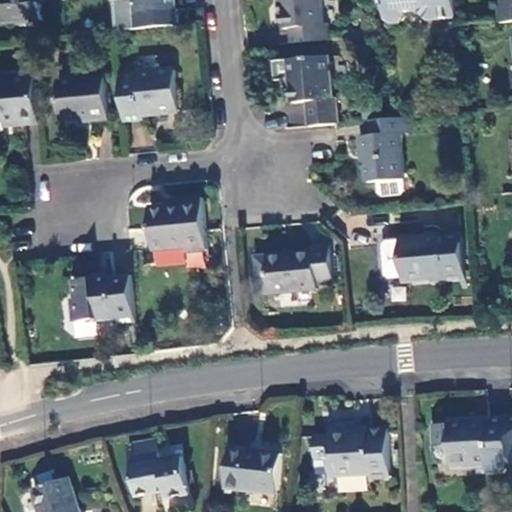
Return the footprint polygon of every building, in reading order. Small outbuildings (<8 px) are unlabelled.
[(5,0),(7,24),(44,20),(42,4),(45,4),(44,0),(5,0)] [(135,0),(137,15),(176,11),(175,0),(135,0)] [(292,28),(294,45),(332,41),(331,25),(326,25),(323,0),(283,0),(285,29),(292,28)] [(431,21),(458,19),(455,0),(387,0),(388,18),(393,24),(400,24),(404,19),(404,13),(419,11),(431,21)] [(511,0),(503,0),(504,7),(499,8),(501,25),(511,23),(511,0)] [(308,101),(311,128),(335,126),(341,126),(338,99),(335,99),(330,58),(292,61),(296,102),(308,101)] [(178,71),(123,76),(127,123),(146,121),(146,114),(182,110),(178,71)] [(25,125),(41,123),(36,72),(10,76),(11,80),(0,81),(0,120),(7,121),(7,124),(24,122),(25,125)] [(112,119),(108,78),(61,82),(65,120),(94,118),(94,122),(112,119)] [(414,132),(412,118),(382,121),(372,122),(373,136),(363,138),(365,158),(367,158),(370,183),(407,179),(403,134),(414,132)] [(210,250),(205,199),(183,201),(184,205),(154,209),(157,251),(189,248),(190,252),(210,250)] [(468,281),(464,236),(428,240),(428,237),(401,240),(401,241),(388,242),(385,247),(388,277),(392,281),(406,279),(406,282),(433,279),(436,282),(447,281),(447,283),(468,281)] [(335,283),(332,247),(316,248),(316,250),(300,252),(300,254),(270,257),(273,295),(320,290),(319,284),(335,283)] [(118,324),(138,322),(134,276),(79,282),(80,299),(75,299),(78,322),(117,318),(118,324)] [(511,467),(511,417),(488,419),(488,421),(477,422),(476,419),(451,421),(452,423),(435,424),(436,444),(431,445),(432,456),(435,462),(441,465),(452,464),(453,467),(472,466),(472,461),(490,460),(491,469),(495,472),(507,472),(511,468),(511,467)] [(390,478),(388,430),(368,430),(368,434),(331,435),(332,454),(333,475),(368,475),(369,479),(390,478)] [(315,454),(332,454),(331,435),(314,436),(315,454)] [(159,439),(129,445),(139,498),(168,493),(170,500),(193,495),(185,457),(163,461),(159,439)] [(283,455),(233,449),(229,490),(278,495),(283,455)] [(82,511),(72,480),(34,492),(39,511),(82,511)]
